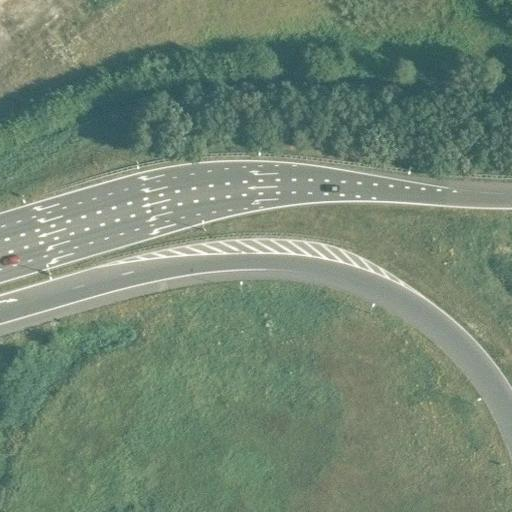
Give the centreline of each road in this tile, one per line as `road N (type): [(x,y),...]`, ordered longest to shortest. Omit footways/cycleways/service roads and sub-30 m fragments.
road 1 (motorway): [(0,310),(178,264),(310,262),(372,278),(425,306),(511,402)]
road 2 (motorway): [(511,200),(311,184),(230,188),(0,247)]
